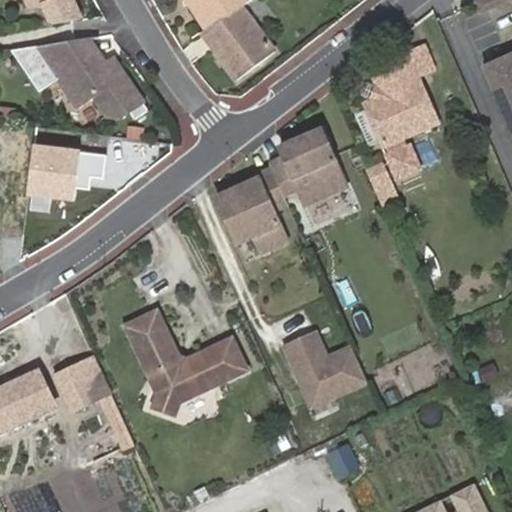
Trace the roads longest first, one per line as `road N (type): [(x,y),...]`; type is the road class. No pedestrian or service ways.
road 1 (residential): [(0,299),(95,241),(222,141)]
road 2 (residential): [(222,141),(403,0)]
road 3 (residential): [(222,141),(130,0)]
